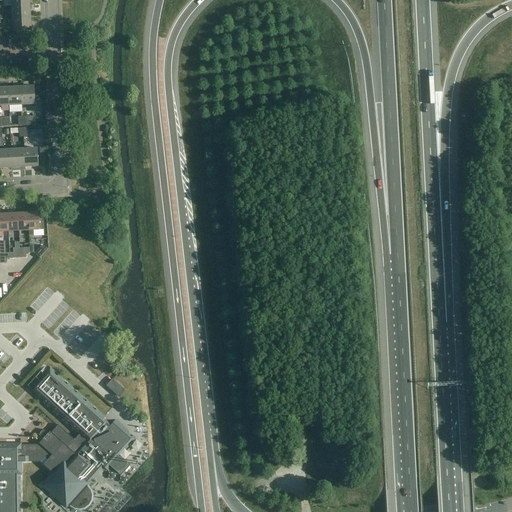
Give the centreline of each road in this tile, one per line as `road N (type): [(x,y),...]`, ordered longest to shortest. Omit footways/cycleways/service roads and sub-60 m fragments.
road 1 (motorway): [(159,0),(152,89),(201,511)]
road 2 (motorway): [(207,435),(167,73),(174,32),(199,0)]
road 3 (motorway): [(448,511),(431,186)]
road 4 (motorway): [(337,0),(357,28),(365,60),(397,255)]
road 5 (motorway): [(397,255),(410,511)]
road 6 (motorway): [(383,0),(397,255)]
road 7 (motorway): [(431,186),(460,51),(470,33),(511,4)]
road 8 (residential): [(0,192),(60,185),(55,51)]
road 9 (motorway): [(431,186),(421,0)]
